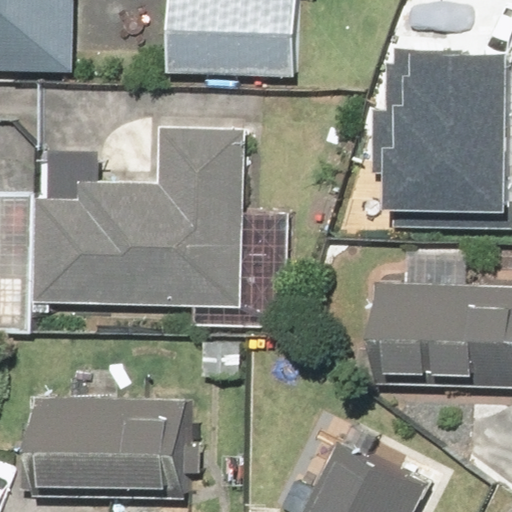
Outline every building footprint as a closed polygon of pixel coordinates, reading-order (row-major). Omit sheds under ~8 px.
[(0,0),(0,57),(86,61),(88,0),(0,0)] [(305,0),(179,0),(177,73),(303,77),(305,0)] [(384,173),(383,226),(508,228),(511,60),(394,57),(393,110),(374,110),(373,173),(384,173)] [(251,302),(257,121),(168,116),(164,183),(45,178),(40,293),(251,302)] [(511,288),(399,282),(394,374),(511,380),(511,288)] [(197,405),(52,397),(47,488),(192,496),(197,405)] [(439,511),(443,505),(361,459),(330,511),(439,511)]
